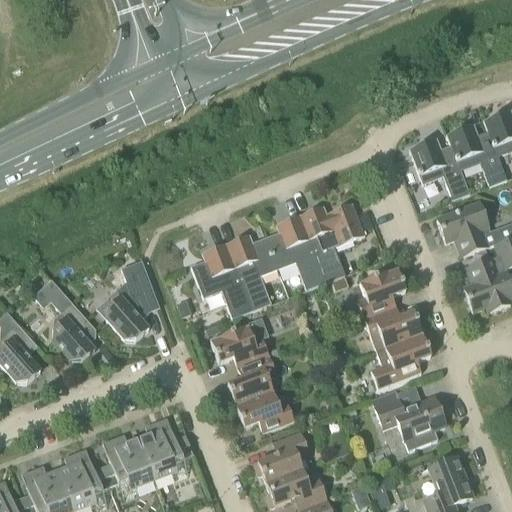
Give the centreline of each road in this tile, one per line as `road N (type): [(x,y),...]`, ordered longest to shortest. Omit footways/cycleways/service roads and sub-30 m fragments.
road 1 (residential): [(231,511),(176,369),(0,436)]
road 2 (residential): [(464,358),(379,149)]
road 3 (residential): [(379,149),(196,217)]
road 4 (secondary): [(169,77),(346,0)]
road 5 (secondary): [(0,159),(169,77)]
road 6 (residential): [(508,511),(456,384),(464,358)]
road 7 (residential): [(511,90),(394,126),(379,149)]
